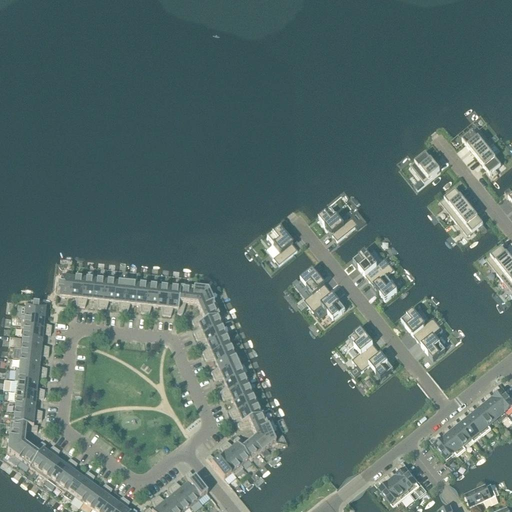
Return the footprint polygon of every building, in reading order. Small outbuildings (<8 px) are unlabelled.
[(462,143),(476,160),(487,151),(492,148),(478,130),(462,143)] [(487,151),(476,160),(490,177),(492,180),(498,176),(495,173),(501,168),(487,151)] [(420,171),(415,174),(424,186),(440,173),(426,155),(415,164),(420,171)] [(444,201),(449,207),(445,211),(453,222),(469,209),(455,192),(444,201)] [(483,227),(469,209),(453,222),(462,233),(467,229),(472,236),(478,231),(482,236),(487,232),(483,227)] [(352,220),(344,227),(331,212),(325,217),(321,220),(319,221),(332,238),(337,244),(358,228),(352,220)] [(297,253),(279,230),(267,240),(279,256),(273,261),(278,268),(297,253)] [(490,258),(495,265),(491,268),(499,279),(511,269),(511,262),(501,249),(490,258)] [(369,284),(390,267),(385,261),(377,268),(365,254),(353,264),(369,284)] [(394,273),(390,267),(369,284),(385,304),(397,294),(386,280),(394,273)] [(511,269),(499,279),(511,294),(511,269)] [(304,303),(309,309),(329,293),(313,273),(301,282),(312,296),(304,303)] [(57,293),(57,298),(71,299),(73,279),(61,278),(61,283),(58,283),(57,293)] [(76,308),(80,309),(83,281),(73,279),(71,299),(75,300),(76,308)] [(94,282),(83,281),(80,309),(85,309),(87,301),(92,302),(94,282)] [(98,310),(102,311),(105,283),(94,282),(92,302),(97,302),(98,310)] [(116,284),(105,283),(102,311),(106,311),(109,304),(113,304),(116,284)] [(116,284),(113,304),(118,305),(119,313),(123,313),(126,285),(116,284)] [(130,306),(135,306),(137,286),(126,285),(123,313),(128,314),(130,306)] [(148,288),(137,286),(135,306),(140,307),(141,315),(145,315),(148,288)] [(152,308),(156,309),(159,289),(148,288),(145,315),(149,316),(152,308)] [(186,305),(189,306),(191,289),(180,288),(180,291),(178,311),(184,311),(186,305)] [(162,317),(166,318),(169,290),(159,289),(156,309),(161,309),(162,317)] [(197,306),(208,291),(191,289),(189,306),(197,306)] [(180,291),(169,290),(166,318),(171,318),(173,310),(178,311),(180,291)] [(197,306),(200,313),(215,307),(208,291),(197,306)] [(329,293),(309,309),(313,315),(322,308),(333,322),(345,313),(329,293)] [(24,319),(44,321),(46,307),(41,306),(31,305),(30,308),(26,307),(24,318),(24,319)] [(201,316),(196,320),(198,326),(216,318),(217,318),(219,317),(215,307),(200,313),(201,316)] [(401,323),(417,343),(438,327),(433,321),(425,327),(413,314),(401,323)] [(23,330),(23,329),(51,332),(51,328),(44,326),(44,321),(24,319),(24,318),(22,318),(20,329),(23,330)] [(195,339),(221,327),(217,318),(216,318),(198,326),(200,330),(193,335),(195,339)] [(221,327),(195,339),(197,343),(205,341),(207,345),(225,337),(221,327)] [(417,343),(433,363),(445,353),(434,339),(442,333),(438,327),(417,343)] [(51,337),(51,332),(23,329),(23,330),(22,340),(42,342),(42,337),(51,337)] [(349,342),(360,356),(352,363),(357,369),(377,352),(361,332),(349,342)] [(225,337),(207,345),(209,350),(202,355),(204,359),(230,347),(225,337)] [(42,342),(22,340),(21,351),(49,354),(49,349),(41,347),(42,342)] [(230,347),(204,359),(206,362),(214,361),(216,365),(234,357),(230,347)] [(49,354),(21,351),(20,362),(40,364),(40,359),(48,358),(49,354)] [(381,382),(393,372),(377,352),(357,369),(361,375),(370,368),(381,382)] [(234,357),(216,365),(218,370),(211,374),(213,378),(238,367),(234,357)] [(19,372),(46,375),(47,371),(39,369),(40,364),(20,362),(19,372)] [(243,377),(238,367),(213,378),(214,382),(222,380),(224,385),(243,377)] [(37,385),(38,380),(46,379),(46,375),(19,372),(16,372),(15,383),(17,383),(37,385)] [(220,394),(221,398),(247,387),(243,377),(224,385),(226,389),(220,394)] [(17,383),(16,394),(44,397),(45,392),(37,390),(37,385),(17,383)] [(251,397),(247,387),(221,398),(223,402),(231,400),(233,405),(251,397)] [(511,405),(498,388),(493,391),(498,397),(494,401),(505,415),(511,409),(511,405)] [(16,394),(15,404),(35,407),(36,402),(44,401),(44,397),(16,394)] [(485,407),(497,422),(499,425),(508,418),(505,415),(494,401),(489,395),(485,398),(489,404),(485,407)] [(228,414),(230,418),(256,406),(251,397),(233,405),(235,409),(228,414)] [(481,411),(477,414),(488,429),(497,422),(485,407),(480,402),(476,405),(481,411)] [(14,415),(42,418),(42,414),(34,411),(35,407),(15,404),(14,415)] [(256,406),(230,418),(232,422),(240,420),(242,424),(260,416),(256,406)] [(472,408),(468,412),(472,418),(468,421),(482,439),(491,432),(488,429),(477,414),(472,408)] [(13,426),(33,428),(33,423),(41,422),(42,418),(14,415),(13,426)] [(267,425),(263,415),(260,416),(242,424),(244,430),(251,428),(252,432),(267,425)] [(460,428),(472,442),(471,442),(474,445),(482,439),(468,421),(464,415),(459,419),(464,424),(460,428)] [(455,422),(451,425),(456,431),(452,435),(463,449),(471,442),(472,442),(460,428),(455,422)] [(13,426),(10,425),(9,436),(25,438),(26,435),(32,434),(33,428),(13,426)] [(267,425),(252,432),(255,439),(275,444),(267,425)] [(443,441),(455,456),(457,459),(466,452),(463,449),(452,435),(447,429),(442,432),(447,438),(443,441)] [(9,436),(7,453),(24,445),(25,438),(9,436)] [(434,448),(446,463),(455,456),(443,441),(438,436),(434,439),(439,445),(434,448)] [(259,457),(275,444),(255,439),(249,444),(259,457)] [(237,446),(249,461),(249,462),(251,464),(259,457),(249,444),(246,446),(241,442),(237,446)] [(241,468),(249,462),(249,461),(237,446),(236,446),(233,449),(227,444),(223,446),(241,468)] [(30,450),(24,445),(7,453),(21,463),(30,450)] [(220,459),(232,475),(234,477),(243,470),(241,468),(223,446),(220,449),(224,456),(220,459)] [(30,450),(21,463),(29,469),(43,451),(38,447),(33,452),(30,450)] [(47,454),(43,451),(29,469),(38,476),(56,451),(53,448),(47,454)] [(49,480),(48,480),(60,464),(56,461),(60,453),(56,451),(38,476),(47,482),(49,480)] [(224,482),(232,475),(220,459),(216,462),(210,457),(206,460),(224,482)] [(64,467),(60,464),(48,480),(49,480),(57,486),(74,464),(70,461),(64,467)] [(57,486),(55,488),(65,495),(66,493),(78,476),(74,473),(77,466),(74,464),(57,486)] [(410,497),(419,490),(400,466),(396,470),(400,476),(396,479),(410,497)] [(392,483),(388,486),(402,503),(410,497),(396,479),(392,473),(387,477),(392,483)] [(78,476),(66,493),(75,499),(91,476),(88,474),(82,479),(78,476)] [(186,477),(189,484),(186,487),(198,503),(207,495),(189,474),(186,477)] [(83,505),(95,489),(91,486),(95,479),(91,476),(75,499),(83,505)] [(383,480),(379,484),(383,490),(379,493),(393,511),(402,503),(388,486),(383,480)] [(176,485),(172,487),(190,509),(198,503),(186,487),(182,490),(176,485)] [(99,492),(95,489),(83,505),(92,511),(109,489),(105,486),(99,492)] [(178,511),(186,511),(190,509),(172,487),(169,490),(173,497),(169,500),(178,511)] [(491,488),(466,499),(465,499),(470,510),(484,504),(485,507),(497,502),(491,488)] [(109,499),(112,492),(109,489),(92,511),(105,511),(113,502),(109,499)] [(159,498),(155,501),(164,511),(178,511),(169,500),(165,504),(159,498)] [(105,511),(118,511),(126,502),(123,499),(117,505),(113,502),(105,511)] [(164,511),(155,501),(152,504),(156,511),(154,511),(164,511)] [(126,511),(130,504),(126,502),(118,511),(126,511)]
